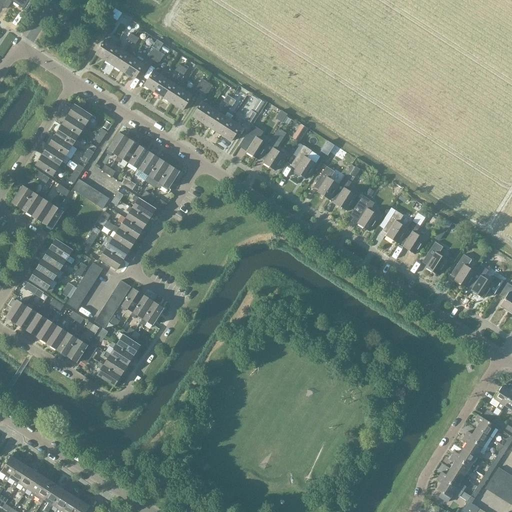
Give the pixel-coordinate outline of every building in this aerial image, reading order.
[(4,0),(1,6),(7,9),(11,2),(22,9),(28,0),(4,0)] [(105,29),(110,32),(117,22),(111,18),(105,29)] [(126,39),(130,42),(134,36),(130,33),(126,39)] [(95,55),(104,61),(114,46),(108,42),(111,39),(107,36),(95,55)] [(134,36),(130,42),(135,45),(139,39),(134,36)] [(114,46),(104,61),(114,67),(123,52),(118,49),(120,45),(116,43),(114,46)] [(126,48),(123,52),(114,67),(123,74),(132,58),(127,55),(130,51),(126,48)] [(146,59),(152,62),(159,52),(153,48),(146,59)] [(132,58),(123,74),(133,80),(143,65),(146,59),(136,52),(132,58)] [(159,52),(152,62),(157,66),(164,55),(159,52)] [(174,70),(179,73),(183,67),(178,64),(174,70)] [(183,67),(179,73),(183,76),(187,69),(183,67)] [(143,86),(153,92),(162,77),(157,74),(159,70),(155,68),(143,86)] [(153,92),(162,99),(172,83),(166,80),(169,76),(165,73),(162,77),(153,92)] [(172,83),(162,99),(172,105),(181,89),(176,86),(178,82),(174,80),(172,83)] [(195,90),(200,94),(207,83),(201,80),(195,90)] [(207,83),(200,94),(205,97),(212,86),(207,83)] [(181,89),(172,105),(182,111),(191,96),(185,92),(188,88),(183,85),(181,89)] [(192,117),(201,123),(210,108),(205,104),(208,101),(204,98),(192,117)] [(230,98),(227,104),(232,107),(235,101),(230,98)] [(258,99),(252,109),(257,113),(264,103),(258,99)] [(210,108),(201,123),(210,129),(220,114),(215,111),(217,107),(213,104),(210,108)] [(66,115),(83,126),(90,116),(73,105),(66,115)] [(210,129),(220,136),(229,120),(224,117),(227,113),(222,110),(220,114),(210,129)] [(277,114),(274,117),(278,119),(281,122),(286,114),(279,110),(278,112),(277,114)] [(242,121),(248,125),(255,114),(249,111),(242,121)] [(59,125),(77,136),(83,126),(66,115),(59,125)] [(229,120),(220,136),(229,142),(239,126),(234,123),(236,119),(232,116),(229,120)] [(53,135),(70,147),(77,136),(59,125),(53,135)] [(258,158),(266,145),(258,139),(262,132),(251,125),(237,147),(238,147),(239,146),(246,150),(245,152),(257,160),(258,158)] [(266,145),(258,158),(263,161),(262,163),(275,171),(285,157),(275,151),(286,134),(277,128),(266,145)] [(96,135),(102,138),(106,133),(100,129),(96,135)] [(298,132),(293,139),(299,142),(303,135),(298,132)] [(116,156),(127,139),(118,133),(107,150),(105,153),(110,156),(112,153),(116,156)] [(47,145),(64,156),(70,147),(53,135),(47,145)] [(102,138),(96,135),(93,140),(99,143),(102,138)] [(126,162),(137,145),(127,139),(116,156),(117,156),(115,160),(120,163),(122,160),(126,162)] [(326,140),(320,150),(326,155),(333,145),(326,140)] [(47,145),(40,156),(57,167),(58,166),(63,169),(65,164),(61,161),(64,156),(47,145)] [(137,145),(126,162),(136,169),(147,152),(137,145)] [(303,146),(290,166),(295,169),(293,171),(306,179),(315,164),(319,157),(311,151),(303,146)] [(83,154),(88,158),(92,152),(86,149),(83,154)] [(134,175),(143,181),(157,158),(153,156),(154,154),(149,150),(148,152),(147,152),(136,169),(137,170),(134,175)] [(88,158),(83,154),(79,160),(85,163),(88,158)] [(57,167),(40,156),(34,165),(51,176),(57,167)] [(157,158),(143,181),(148,184),(151,178),(156,182),(167,165),(157,158)] [(157,182),(154,186),(159,189),(160,187),(166,191),(167,189),(178,172),(173,169),(174,167),(169,163),(168,165),(167,165),(156,182),(157,182)] [(338,186),(330,198),(335,201),(333,203),(346,211),(355,196),(360,188),(351,182),(354,177),(350,175),(355,167),(351,165),(347,171),(343,178),(338,186)] [(355,167),(350,175),(354,177),(354,178),(360,169),(355,166),(355,167)] [(330,198),(338,186),(329,180),(334,172),(326,167),(313,187),(318,190),(316,192),(329,200),(330,198)] [(108,168),(105,174),(111,177),(114,172),(108,168)] [(70,175),(76,178),(79,173),(73,169),(70,175)] [(33,177),(39,180),(43,175),(37,171),(33,177)] [(43,175),(39,180),(44,183),(48,178),(43,175)] [(76,178),(70,175),(66,180),(72,184),(76,178)] [(71,189),(76,192),(82,183),(77,180),(71,189)] [(129,181),(125,187),(131,190),(134,185),(129,181)] [(87,186),(82,183),(76,192),(81,196),(87,186)] [(54,190),(59,193),(63,188),(57,184),(54,190)] [(10,203),(20,209),(32,192),(21,185),(10,203)] [(81,196),(86,199),(92,189),(87,186),(81,196)] [(63,188),(59,193),(64,196),(68,191),(63,188)] [(92,189),(86,199),(91,202),(97,192),(92,189)] [(140,196),(145,199),(148,194),(143,190),(140,196)] [(20,209),(30,216),(41,198),(43,199),(46,194),(41,191),(38,196),(32,192),(20,209)] [(91,202),(96,205),(102,196),(97,192),(91,202)] [(113,197),(118,200),(122,195),(117,192),(113,197)] [(406,197),(401,193),(397,198),(402,202),(406,197)] [(148,194),(145,199),(151,203),(154,197),(148,194)] [(131,208),(148,219),(154,209),(137,198),(138,197),(134,195),(131,200),(135,202),(131,208)] [(373,203),(366,198),(361,195),(348,216),(358,222),(357,224),(369,231),(378,217),(369,211),(373,203)] [(102,196),(96,205),(101,208),(107,199),(102,196)] [(118,200),(113,197),(110,202),(115,205),(118,200)] [(30,216),(41,222),(52,205),(43,199),(41,198),(30,216)] [(163,208),(166,203),(161,200),(157,205),(163,208)] [(52,205),(41,222),(51,229),(62,211),(63,212),(66,208),(61,205),(59,209),(52,205)] [(128,212),(124,218),(141,229),(148,219),(131,208),(129,206),(126,211),(128,212)] [(378,228),(389,209),(384,206),(374,226),(378,228)] [(421,207),(417,214),(424,218),(428,211),(421,207)] [(398,242),(407,229),(397,223),(402,216),(394,211),(381,231),(386,234),(385,236),(397,243),(398,242)] [(100,217),(105,221),(109,215),(104,212),(100,217)] [(118,228),(135,239),(141,229),(124,218),(121,215),(118,221),(121,223),(118,228)] [(105,221),(100,217),(97,222),(102,225),(105,221)] [(443,218),(437,227),(444,231),(450,223),(443,218)] [(105,221),(102,225),(111,231),(112,230),(115,232),(112,238),(129,249),(135,239),(118,228),(114,226),(106,220),(105,221)] [(407,229),(398,242),(403,245),(402,247),(414,254),(423,240),(414,234),(418,226),(411,222),(407,229)] [(87,238),(92,241),(95,236),(91,232),(87,238)] [(105,248),(122,259),(129,249),(112,238),(109,236),(106,241),(109,242),(105,248)] [(48,249),(65,260),(71,264),(74,260),(68,256),(71,250),(54,239),(48,249)] [(425,267),(437,275),(447,261),(437,255),(442,247),(434,242),(421,262),(426,266),(425,267)] [(122,259),(105,248),(102,246),(99,250),(102,253),(98,259),(115,270),(122,259)] [(41,260),(58,271),(65,260),(48,249),(41,260)] [(466,286),(475,273),(466,267),(471,260),(463,255),(450,275),(454,278),(453,280),(465,288),(466,286)] [(41,260),(35,269),(52,280),(57,283),(59,279),(54,276),(58,271),(41,260)] [(410,260),(404,270),(409,272),(415,262),(410,260)] [(479,266),(475,273),(466,286),(471,289),(470,290),(483,299),(487,292),(494,296),(502,283),(502,282),(494,276),(490,282),(483,278),(487,271),(490,267),(482,262),(479,266)] [(77,268),(82,271),(85,266),(80,263),(77,268)] [(88,268),(99,275),(102,269),(92,263),(88,268)] [(82,271),(77,268),(73,274),(78,277),(82,271)] [(88,268),(85,273),(95,280),(99,275),(88,268)] [(52,280),(35,269),(28,280),(50,294),(53,289),(48,286),(52,280)] [(95,280),(85,273),(82,278),(92,285),(95,280)] [(79,284),(89,290),(92,285),(82,278),(79,284)] [(116,286),(126,292),(129,287),(119,280),(116,286)] [(427,304),(432,296),(413,282),(407,290),(427,304)] [(23,288),(34,295),(37,289),(27,283),(23,288)] [(64,289),(69,292),(73,286),(68,283),(64,289)] [(499,306),(509,312),(511,307),(511,286),(507,283),(500,294),(504,297),(499,306)] [(79,284),(75,289),(85,295),(89,290),(79,284)] [(113,291),(123,297),(126,292),(116,286),(113,291)] [(122,306),(120,309),(125,312),(127,309),(131,312),(142,295),(132,288),(121,305),(122,306)] [(37,289),(34,295),(39,298),(42,293),(37,289)] [(69,292),(64,289),(61,294),(66,297),(69,292)] [(85,295),(75,289),(72,294),(82,300),(85,295)] [(110,296),(120,302),(123,297),(113,291),(110,296)] [(69,299),(79,305),(82,300),(72,294),(69,299)] [(132,312),(130,315),(134,318),(136,315),(141,318),(152,301),(142,295),(131,312),(132,312)] [(106,301),(116,307),(120,302),(110,296),(106,301)] [(4,317),(16,324),(27,307),(29,303),(25,300),(22,304),(16,299),(15,301),(12,299),(8,305),(11,306),(4,317)] [(49,305),(54,308),(57,303),(52,299),(49,305)] [(79,305),(69,299),(66,304),(76,310),(79,305)] [(103,306),(113,313),(116,307),(106,301),(103,306)] [(142,318),(139,323),(144,326),(147,321),(152,325),(163,308),(152,301),(141,318),(142,318)] [(57,303),(54,308),(60,311),(63,306),(57,303)] [(27,307),(16,324),(26,330),(37,313),(39,309),(34,306),(32,310),(27,307)] [(103,306),(100,311),(110,318),(112,315),(113,313),(103,306)] [(100,311),(97,316),(107,323),(108,321),(110,318),(100,311)] [(36,337),(47,320),(49,317),(44,314),(43,317),(37,313),(26,330),(36,337)] [(77,315),(74,320),(80,324),(83,319),(77,315)] [(110,318),(108,321),(116,326),(118,323),(119,321),(114,318),(115,316),(112,315),(110,318)] [(97,316),(93,321),(102,327),(102,328),(103,329),(107,323),(97,316)] [(47,320),(36,337),(46,344),(57,326),(59,323),(55,321),(53,323),(47,320)] [(85,327),(95,334),(98,329),(98,328),(88,321),(85,327)] [(46,344),(56,350),(67,333),(69,330),(65,327),(63,330),(57,326),(46,344)] [(102,328),(98,334),(104,338),(108,332),(103,329),(102,328)] [(129,328),(125,333),(130,336),(133,331),(129,328)] [(133,331),(130,336),(136,340),(139,334),(133,331)] [(118,339),(115,344),(132,355),(139,345),(122,334),(121,334),(119,332),(116,337),(118,339)] [(67,333),(56,350),(67,357),(77,339),(79,336),(75,334),(73,336),(67,333)] [(98,334),(95,339),(101,342),(104,338),(98,334)] [(77,339),(67,357),(76,363),(87,345),(88,346),(90,341),(86,338),(83,343),(77,339)] [(112,348),(109,355),(126,366),(132,355),(115,344),(112,342),(109,346),(112,348)] [(89,349),(85,354),(91,358),(94,352),(89,349)] [(106,359),(102,365),(119,376),(126,366),(109,355),(105,352),(102,356),(106,359)] [(82,359),(79,364),(84,368),(87,363),(91,358),(85,354),(82,359)] [(99,369),(96,375),(113,386),(119,376),(102,365),(98,362),(96,366),(99,369)] [(492,421),(495,417),(502,405),(511,389),(511,386),(510,385),(509,387),(503,383),(502,386),(501,385),(493,399),(498,402),(491,413),(486,410),(482,415),(492,421)] [(511,411),(511,389),(502,405),(511,411)] [(475,428),(488,436),(494,426),(481,417),(480,418),(476,415),(473,419),(478,422),(475,428)] [(505,424),(495,417),(492,421),(502,428),(505,424)] [(511,428),(505,424),(502,428),(511,434),(511,428)] [(466,430),(463,435),(481,446),(485,448),(487,449),(488,447),(485,445),(490,438),(488,436),(475,428),(471,433),(466,430)] [(463,435),(460,439),(465,442),(461,448),(475,456),(478,451),(482,453),(485,448),(481,446),(463,435)] [(502,445),(505,447),(511,437),(508,435),(502,445)] [(495,455),(499,457),(505,447),(502,445),(495,455)] [(468,466),(468,467),(475,471),(478,466),(471,461),(475,456),(461,448),(458,454),(453,451),(450,455),(468,466)] [(0,471),(0,479),(6,483),(9,478),(19,462),(14,458),(15,456),(12,455),(1,472),(0,471)] [(448,468),(462,476),(468,467),(468,466),(450,455),(448,459),(452,462),(448,468)] [(488,465),(492,467),(499,457),(495,455),(488,465)] [(20,460),(19,462),(9,478),(14,481),(11,486),(15,489),(18,484),(28,467),(23,463),(23,461),(20,460)] [(482,475),(486,478),(492,467),(488,465),(482,475)] [(28,467),(18,484),(23,487),(19,492),(23,494),(26,489),(36,472),(31,469),(32,467),(29,466),(28,467)] [(490,477),(495,480),(502,470),(497,467),(490,477)] [(440,471),(437,475),(462,491),(465,486),(458,482),(462,476),(448,468),(444,474),(440,471)] [(502,470),(495,480),(501,484),(507,473),(502,470)] [(37,471),(36,472),(26,489),(31,492),(27,497),(32,500),(34,496),(35,495),(45,478),(40,475),(41,472),(37,471)] [(501,484),(506,487),(511,477),(511,476),(507,473),(501,484)] [(437,475),(435,479),(439,482),(435,488),(440,491),(437,495),(446,501),(449,497),(452,492),(459,496),(462,491),(437,475)] [(475,486),(479,488),(486,478),(482,475),(475,486)] [(45,478),(35,495),(34,496),(39,500),(38,501),(41,503),(43,500),(54,484),(49,480),(49,478),(46,477),(45,478)] [(483,487),(489,491),(495,480),(490,477),(483,487)] [(501,484),(495,480),(489,491),(494,494),(501,484)] [(55,482),(54,484),(43,500),(48,503),(43,510),(46,511),(48,511),(52,506),(62,489),(57,486),(58,483),(55,482)] [(494,494),(499,497),(506,487),(501,484),(494,494)] [(475,486),(469,496),(472,498),(479,488),(475,486)] [(499,497),(504,501),(511,490),(506,487),(499,497)] [(62,489),(52,506),(57,509),(55,511),(60,511),(61,511),(60,511),(71,495),(66,491),(66,489),(63,488),(62,489)] [(72,493),(71,495),(60,511),(61,511),(72,511),(79,500),(74,497),(75,494),(72,493)] [(462,506),(459,510),(461,511),(474,511),(478,508),(473,504),(471,503),(470,502),(472,498),(469,496),(462,506)] [(79,500),(72,511),(83,511),(88,506),(83,502),(84,500),(81,499),(79,500)]
